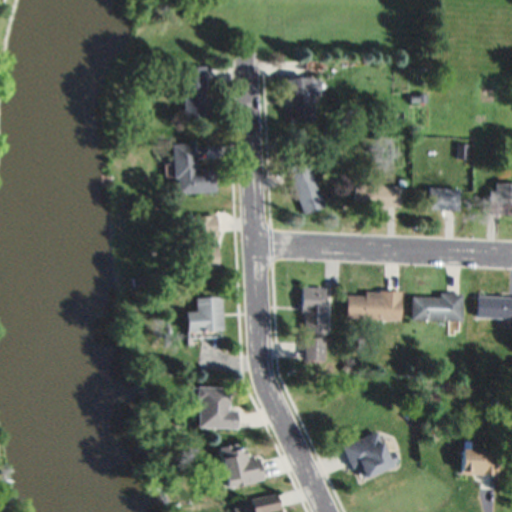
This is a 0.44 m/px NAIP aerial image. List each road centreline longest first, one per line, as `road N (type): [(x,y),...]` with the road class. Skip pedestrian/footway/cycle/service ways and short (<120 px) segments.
road 1 (residential): [(326,511),(264,370),(247,53)]
road 2 (residential): [(511,255),(258,244)]
